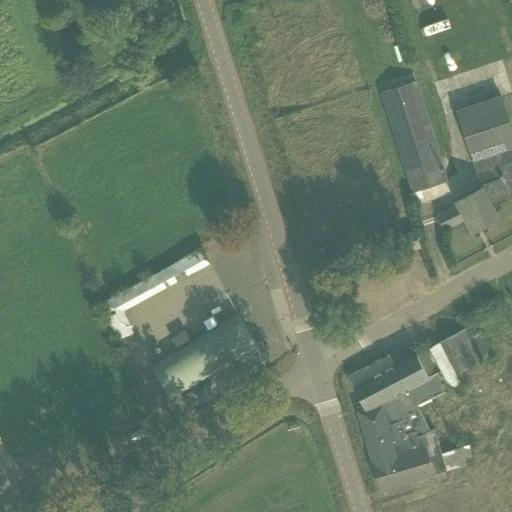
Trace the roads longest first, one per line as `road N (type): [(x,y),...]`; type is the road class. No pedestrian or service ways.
road 1 (tertiary): [(316,365),(203,0)]
road 2 (unclassified): [(92,511),(316,365)]
road 3 (unclassified): [(316,365),(511,263)]
road 4 (tertiary): [(361,511),(316,365)]
